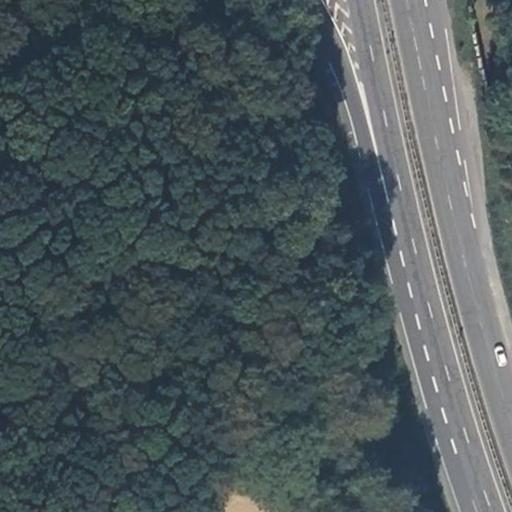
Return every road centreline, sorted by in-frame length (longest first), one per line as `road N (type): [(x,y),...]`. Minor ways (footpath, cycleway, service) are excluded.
road 1 (primary): [(399,196),(451,414),(486,511)]
road 2 (primary): [(511,429),(448,191)]
road 3 (trunk): [(305,0),(399,196)]
road 4 (primary): [(359,0),(399,196)]
road 5 (primary): [(448,191),(408,0)]
road 6 (trunk): [(448,191),(425,0)]
